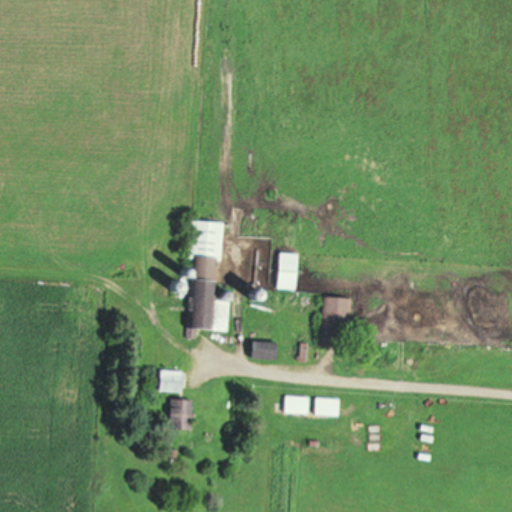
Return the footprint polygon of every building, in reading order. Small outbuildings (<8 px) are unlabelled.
[(217,222),(186,222),(185,257),(216,257),(217,222)] [(294,254),(273,253),(272,290),(293,291),(294,254)] [(184,330),(224,331),(225,292),(203,292),(203,281),(185,281),(184,330)] [(179,392),(179,371),(154,371),(154,392),(179,392)] [(305,397),(281,396),(280,413),(304,414),(305,397)] [(335,416),(335,398),(310,398),(310,416),(335,416)]
